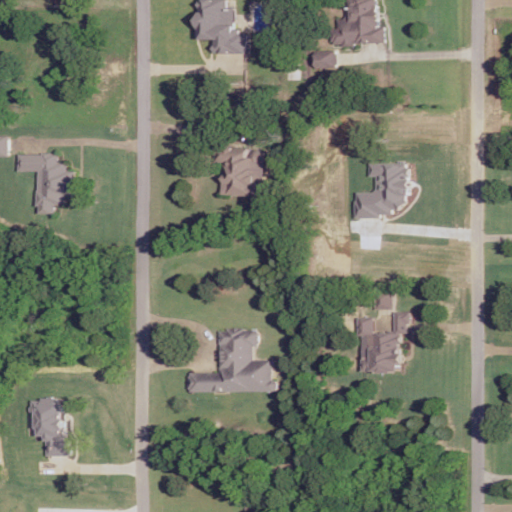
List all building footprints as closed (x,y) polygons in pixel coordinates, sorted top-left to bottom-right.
[(247,52),(247,33),(236,33),(237,7),(228,6),(228,0),(201,0),(201,37),(216,38),(216,51),(247,52)] [(386,41),(386,24),(380,24),(379,0),(349,0),(351,16),(335,17),(336,43),(386,41)] [(337,49),(317,49),(318,67),(337,66),(337,49)] [(0,154),(10,155),(10,134),(0,133),(0,154)] [(223,193),(262,194),(262,186),(258,186),(258,178),(265,178),(266,148),(250,148),(250,146),(221,145),(221,161),(228,161),(227,179),(224,179),(223,193)] [(41,170),(40,211),(58,212),(58,202),(68,202),(68,194),(76,195),(76,169),(68,169),(68,161),(59,161),(59,152),(20,152),(20,169),(41,170)] [(358,216),(383,216),(383,213),(394,213),(394,207),(409,208),(410,162),(371,161),(371,174),(378,175),(377,190),(358,190),(358,216)] [(395,307),(395,292),(380,293),(380,307),(395,307)] [(362,370),(403,370),(402,331),(411,331),(411,310),(396,310),(396,330),(376,330),(375,315),(362,316),(362,370)] [(192,390),(278,389),(278,378),(274,378),(273,358),(258,358),(257,327),(222,327),(222,370),(191,370),(192,390)] [(48,454),(68,454),(67,396),(33,397),(33,411),(39,411),(39,435),(47,435),(48,454)]
